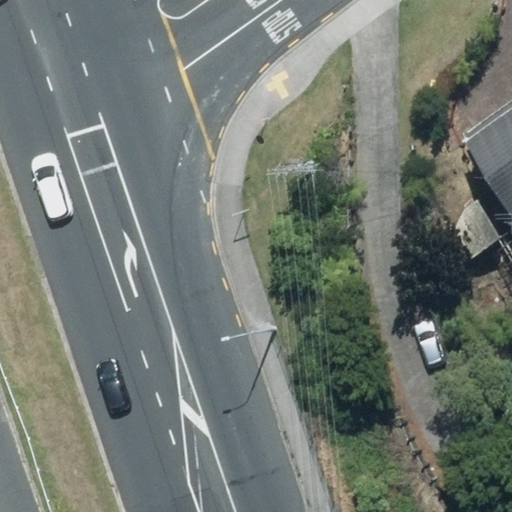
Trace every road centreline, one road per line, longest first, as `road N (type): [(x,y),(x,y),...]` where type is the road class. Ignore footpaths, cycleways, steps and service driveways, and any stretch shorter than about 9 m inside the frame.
road 1 (primary): [(206,511),(61,51)]
road 2 (tertiary): [(61,51),(171,0)]
